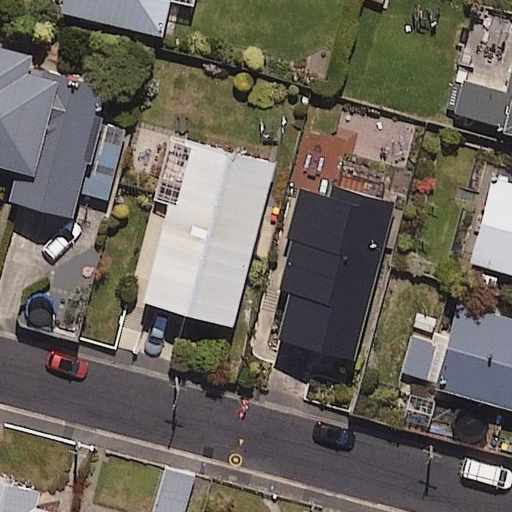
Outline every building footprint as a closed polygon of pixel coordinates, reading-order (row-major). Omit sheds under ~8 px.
[(169,0),(63,0),(60,15),(160,39),(169,0)] [(27,62),(0,54),(0,176),(12,180),(4,209),(72,227),(93,149),(99,150),(106,124),(94,121),(103,90),(42,74),(40,84),(22,80),(27,62)] [(511,87),(509,97),(464,84),(453,121),(511,137),(511,87)] [(276,168),(169,139),(151,204),(169,209),(141,309),(231,333),(276,168)] [(511,185),(492,180),(467,266),(511,278),(511,185)] [(392,208),(296,183),(280,242),(291,245),(277,296),(291,300),(279,346),(351,365),(392,208)] [(511,321),(458,306),(433,393),(511,415),(511,321)] [(187,511),(197,477),(166,469),(155,511),(187,511)] [(42,493),(0,482),(0,511),(38,511),(42,493)]
